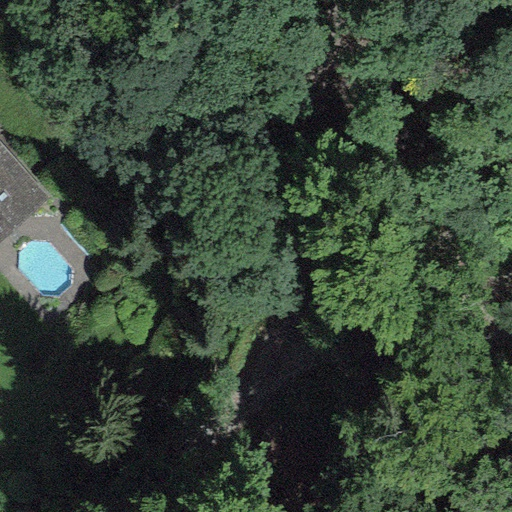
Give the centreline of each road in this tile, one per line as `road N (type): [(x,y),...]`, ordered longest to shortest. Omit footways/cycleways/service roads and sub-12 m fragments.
road 1 (track): [(110,511),(215,419),(259,354),(286,224)]
road 2 (track): [(286,224),(331,0)]
